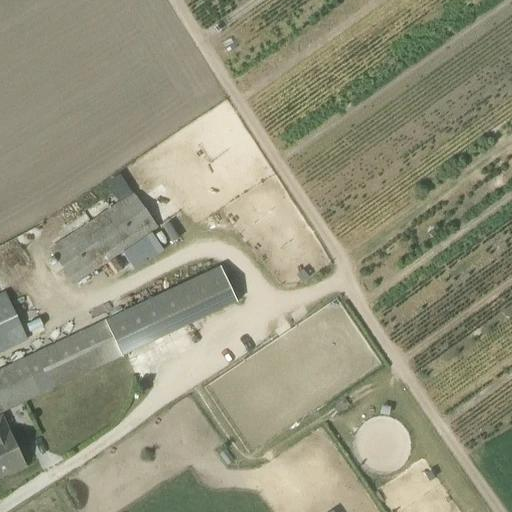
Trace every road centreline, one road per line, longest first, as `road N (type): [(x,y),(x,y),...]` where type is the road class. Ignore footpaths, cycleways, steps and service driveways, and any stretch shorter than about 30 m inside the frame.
road 1 (track): [(340,268),(332,284),(48,478)]
road 2 (track): [(340,268),(177,0)]
road 3 (track): [(505,511),(352,297),(340,268)]
road 4 (track): [(511,143),(340,268)]
